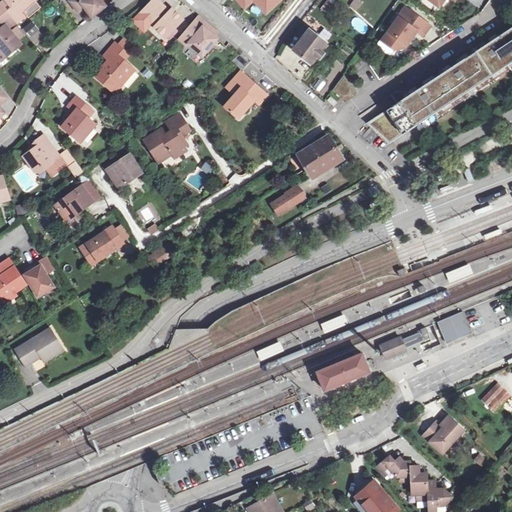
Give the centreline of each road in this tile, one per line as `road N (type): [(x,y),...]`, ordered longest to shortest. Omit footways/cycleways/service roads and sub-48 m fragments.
road 1 (residential): [(0,421),(129,356),(213,283),(394,181)]
road 2 (unclassified): [(123,489),(206,311),(414,217)]
road 3 (residential): [(394,181),(197,0)]
road 4 (residential): [(511,343),(416,385),(362,432),(293,460)]
road 5 (residential): [(124,0),(57,56),(0,137)]
road 6 (residential): [(163,511),(293,460)]
